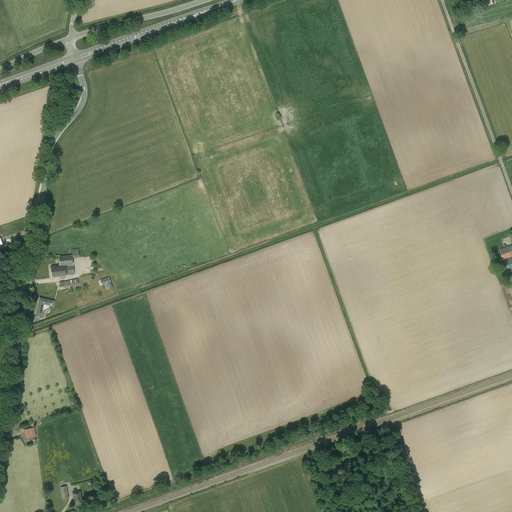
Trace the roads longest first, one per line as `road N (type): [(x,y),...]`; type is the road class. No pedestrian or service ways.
road 1 (unclassified): [(0,439),(51,152),(84,103),(76,57)]
road 2 (unclassified): [(511,192),(441,0)]
road 3 (secondary): [(76,57),(237,0)]
road 4 (unclassified): [(71,38),(204,0)]
road 5 (track): [(84,511),(204,468)]
